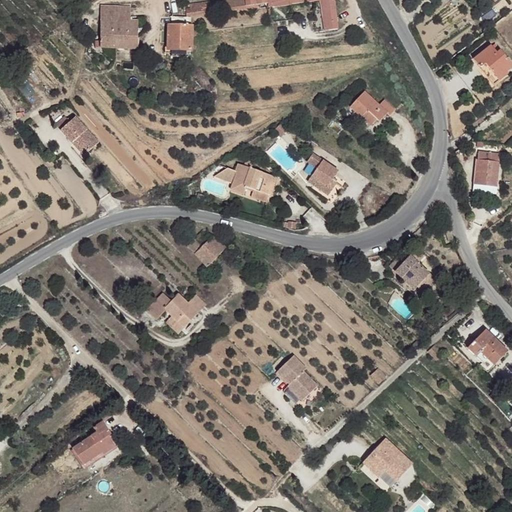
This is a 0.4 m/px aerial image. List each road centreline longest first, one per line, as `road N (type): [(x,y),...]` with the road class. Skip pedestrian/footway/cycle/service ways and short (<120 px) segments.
road 1 (tertiary): [(431,166),(413,199),(373,231),(292,235),(150,207),(90,224),(0,273)]
road 2 (unknown): [(6,269),(228,491),(258,503),(284,500),(303,511)]
road 3 (tertiary): [(383,0),(434,98),(431,166)]
road 4 (unclassified): [(511,316),(478,278),(431,166)]
road 5 (unknown): [(62,237),(152,348)]
